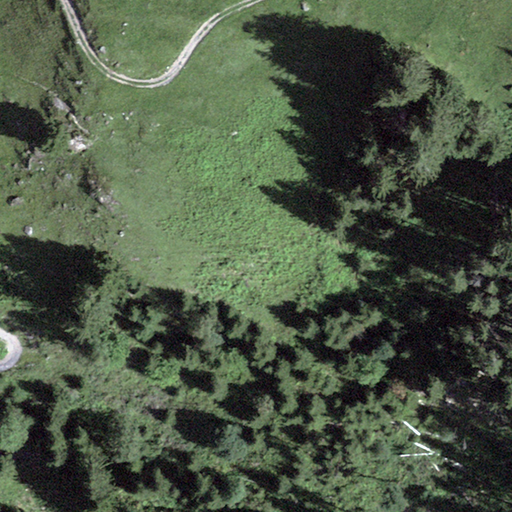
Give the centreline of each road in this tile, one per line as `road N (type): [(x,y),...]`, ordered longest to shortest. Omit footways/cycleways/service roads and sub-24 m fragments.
road 1 (track): [(255,0),(213,16),(166,75),(145,81),(118,79),(97,66),(65,0)]
road 2 (track): [(0,450),(48,460),(111,511)]
